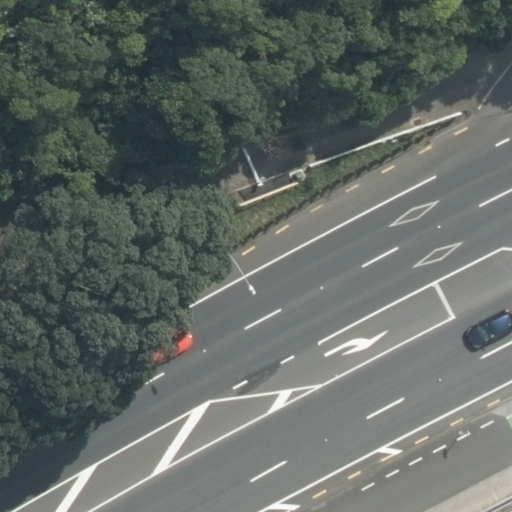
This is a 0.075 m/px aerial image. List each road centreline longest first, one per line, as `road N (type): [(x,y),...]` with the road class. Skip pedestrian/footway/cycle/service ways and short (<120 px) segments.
road 1 (residential): [(511,67),(252,164),(0,243)]
road 2 (primary): [(57,511),(511,265)]
